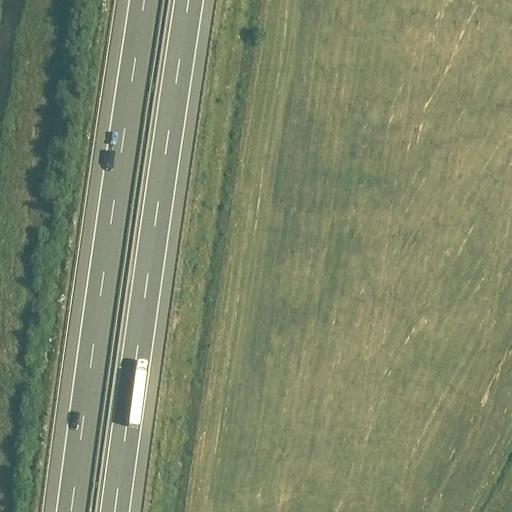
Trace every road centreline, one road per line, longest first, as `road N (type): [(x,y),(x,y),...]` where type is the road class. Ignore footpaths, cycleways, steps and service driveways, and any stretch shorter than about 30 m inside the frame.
road 1 (motorway): [(144,0),(69,511)]
road 2 (motorway): [(114,511),(187,0)]
